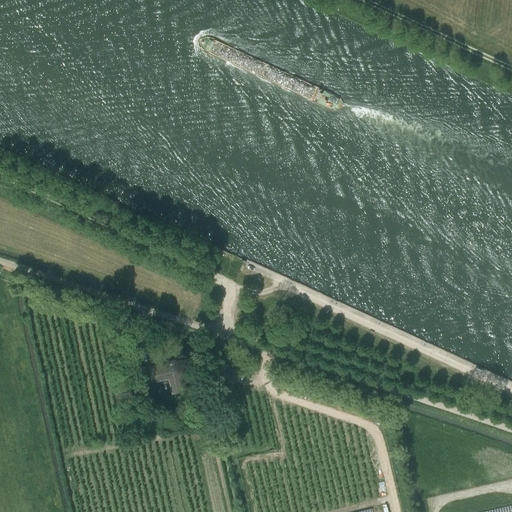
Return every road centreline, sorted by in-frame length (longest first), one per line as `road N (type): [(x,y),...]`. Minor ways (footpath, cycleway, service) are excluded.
road 1 (unclassified): [(511,430),(222,335)]
road 2 (track): [(227,289),(207,272),(0,176)]
road 3 (unclassified): [(222,335),(0,261)]
road 4 (track): [(511,69),(363,0)]
